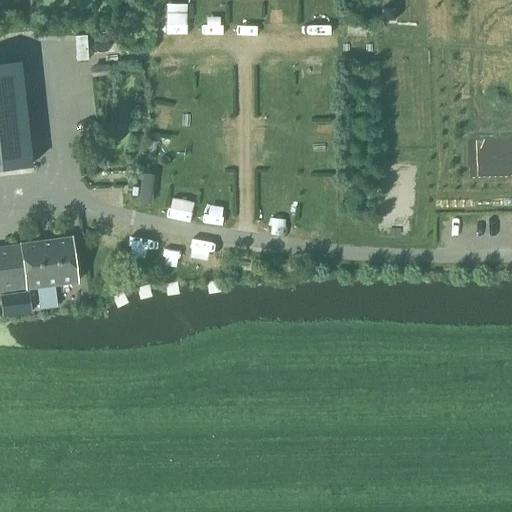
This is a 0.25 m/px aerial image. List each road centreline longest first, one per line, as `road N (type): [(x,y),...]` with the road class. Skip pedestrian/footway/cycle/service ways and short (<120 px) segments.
road 1 (track): [(155,46),(379,46)]
road 2 (track): [(242,46),(245,238)]
